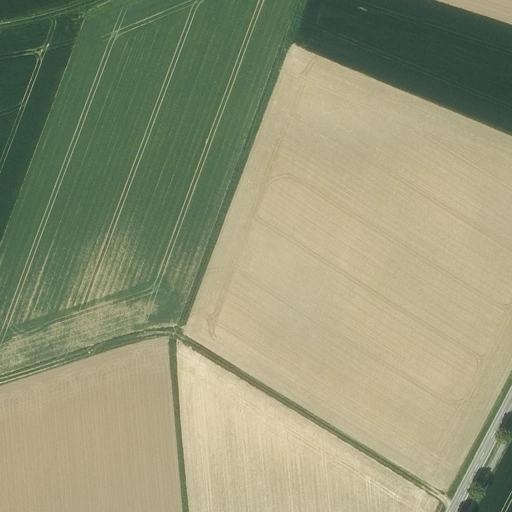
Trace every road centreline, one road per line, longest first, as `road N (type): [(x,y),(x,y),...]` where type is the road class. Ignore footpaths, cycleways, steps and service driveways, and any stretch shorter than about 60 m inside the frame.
road 1 (track): [(296,0),(168,339),(180,511)]
road 2 (track): [(0,381),(171,332),(452,504)]
road 3 (tertiary): [(449,511),(511,392)]
